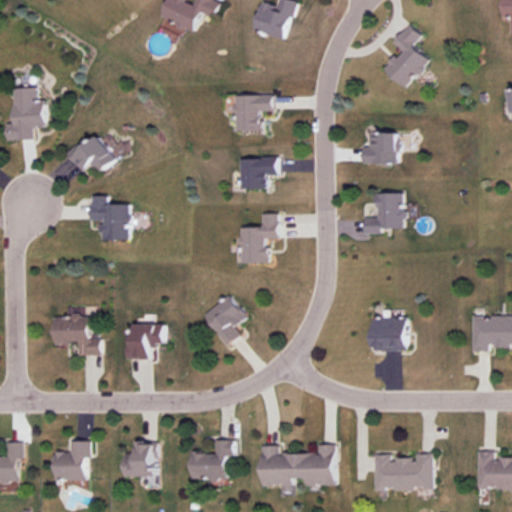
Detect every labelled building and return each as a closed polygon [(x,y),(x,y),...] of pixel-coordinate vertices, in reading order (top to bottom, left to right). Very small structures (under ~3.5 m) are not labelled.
[(169,0),(163,18),(195,31),(203,12),(216,17),(222,1),(218,0),(196,0),(195,0),(169,0)] [(287,39),(298,2),(291,0),(278,0),(277,4),(264,0),(255,29),(287,39)] [(511,0),(503,0),(504,17),(511,16),(511,0)] [(415,44),(424,35),(412,24),(395,42),(403,50),(386,69),(406,88),(432,60),(415,44)] [(38,87),(15,88),(17,123),(9,123),(9,140),(36,139),(36,128),(48,127),(47,100),(39,100),(38,87)] [(236,95),(237,130),(264,130),(263,111),(275,110),(275,94),(236,95)] [(400,132),(371,132),(371,146),(366,146),(366,163),(401,163),(400,132)] [(73,157),(85,172),(97,163),(104,172),(119,160),(100,136),(73,157)] [(242,158),(243,188),(270,188),(269,174),(280,174),(280,157),(242,158)] [(367,234),(384,233),(384,228),(406,228),(405,192),(379,193),(380,217),(367,217),(367,234)] [(130,239),(131,204),(109,203),(109,196),(93,195),(92,221),(103,221),(102,239),(130,239)] [(264,226),(241,227),(242,262),(269,262),(269,238),(280,237),(280,213),(264,213),(264,226)] [(205,315),(229,345),(243,335),(236,326),(248,317),(230,295),(205,315)] [(56,344),(80,343),(80,355),(103,355),(103,338),(92,338),(91,315),(56,316),(56,344)] [(475,351),(491,351),(491,347),(511,346),(511,315),(475,316),(475,351)] [(409,316),(375,316),(375,350),(410,350),(409,316)] [(167,324),(136,324),(136,341),(128,341),(128,359),(154,359),(154,345),(167,345),(167,324)] [(194,479),(229,479),(229,457),(236,457),(236,439),(218,439),(218,453),(194,452),(194,479)] [(57,480),(89,479),(88,457),(93,457),(92,440),(72,441),(72,451),(56,451),(57,480)] [(127,476),(159,476),(159,441),(140,441),(140,453),(127,453),(127,476)] [(264,445),(265,485),(283,485),(283,494),(295,494),(295,478),(308,478),(308,485),(338,484),(338,444),(321,444),(321,453),(281,453),(281,445),(264,445)] [(511,457),(497,457),(497,450),(480,450),(480,488),(511,488),(511,457)] [(377,454),(378,490),(436,488),(435,453),(419,453),(419,457),(395,458),(395,453),(377,454)]
